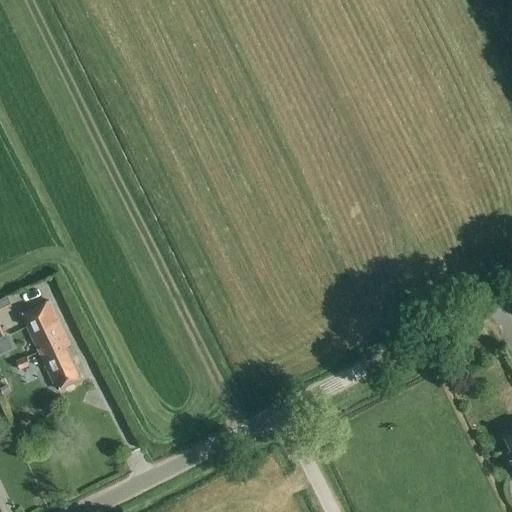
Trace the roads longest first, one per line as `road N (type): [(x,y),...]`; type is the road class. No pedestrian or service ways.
road 1 (unclassified): [(283,410),(511,291)]
road 2 (unclassified): [(81,511),(283,410)]
